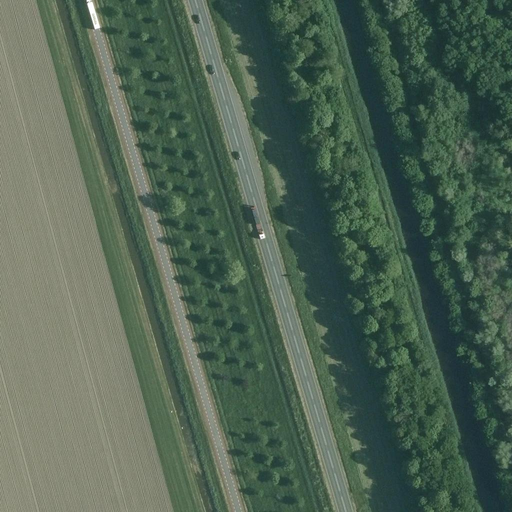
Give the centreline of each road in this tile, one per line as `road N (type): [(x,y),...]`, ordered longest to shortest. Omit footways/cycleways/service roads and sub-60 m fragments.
road 1 (unclassified): [(232,511),(78,0)]
road 2 (trunk): [(345,511),(194,0)]
